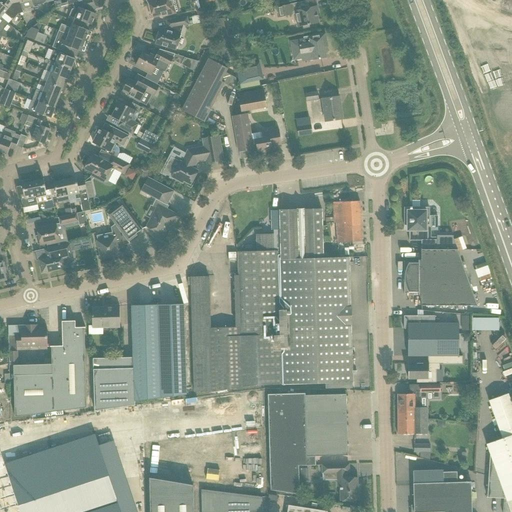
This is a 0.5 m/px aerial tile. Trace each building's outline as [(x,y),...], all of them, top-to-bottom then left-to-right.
[(0,17),(1,18),(5,12),(14,19),(18,14),(11,3),(11,4),(8,0),(0,0),(0,1),(0,17)] [(8,0),(11,4),(11,3),(18,14),(23,13),(21,3),(31,0),(30,0),(8,0)] [(78,2),(77,0),(70,0),(67,1),(67,3),(61,4),(60,0),(54,2),(55,8),(68,5),(73,4),(78,2)] [(91,0),(87,0),(78,2),(73,4),(75,9),(72,10),(69,16),(82,21),(81,21),(91,25),(96,14),(90,12),(91,9),(90,7),(94,6),(91,0)] [(154,0),(148,2),(153,18),(161,15),(161,17),(175,13),(171,0),(154,0)] [(317,6),(295,11),(293,4),(283,6),(277,7),(279,18),(294,15),(297,28),(302,27),(303,28),(309,27),(309,25),(319,23),(317,14),(318,14),(317,6)] [(71,29),(68,35),(85,41),(89,31),(79,27),(81,21),(82,21),(69,16),(65,27),(71,29)] [(0,35),(1,36),(4,31),(8,24),(1,18),(0,17),(0,35)] [(176,50),(183,25),(188,24),(187,17),(166,21),(168,28),(167,31),(159,29),(157,35),(156,36),(154,41),(155,42),(155,44),(176,50)] [(223,18),(213,20),(216,33),(226,31),(223,18)] [(37,24),(27,32),(25,38),(34,41),(40,25),(37,24)] [(85,41),(68,35),(58,31),(59,32),(57,38),(56,38),(52,47),(69,54),(71,48),(81,52),(85,41)] [(35,41),(44,43),(46,34),(38,32),(35,41)] [(304,39),(298,40),(302,61),(312,59),(312,60),(326,58),(323,44),(326,44),(325,33),(303,37),(304,39)] [(29,53),(33,43),(27,41),(25,45),(23,50),(28,52),(29,53)] [(233,45),(226,47),(226,51),(231,54),(234,53),(233,45)] [(182,65),(186,58),(159,49),(155,57),(150,54),(149,57),(142,53),(135,66),(151,74),(155,66),(158,68),(158,69),(165,73),(172,60),(182,65)] [(53,51),(49,61),(74,70),(75,65),(73,64),(75,59),(59,53),(53,51)] [(45,71),(50,73),(51,72),(67,79),(69,74),(72,75),(74,70),(49,61),(46,59),(45,63),(48,64),(45,71)] [(208,59),(202,72),(224,84),(236,90),(236,78),(225,73),(228,69),(208,59)] [(259,62),(236,67),(239,85),(263,79),(259,62)] [(0,75),(9,78),(10,73),(0,69),(0,75)] [(64,83),(66,79),(67,79),(51,72),(50,73),(47,82),(65,89),(67,85),(64,83)] [(202,72),(195,84),(218,96),(224,84),(202,72)] [(154,96),(159,86),(137,74),(133,82),(128,79),(125,84),(124,84),(123,86),(122,88),(123,89),(122,91),(128,94),(127,96),(140,102),(145,92),(154,96)] [(45,87),(43,92),(58,98),(60,94),(63,94),(65,89),(47,82),(40,80),(38,85),(45,87)] [(195,84),(188,97),(211,109),(218,96),(195,84)] [(0,102),(0,104),(10,108),(15,93),(5,89),(2,98),(0,102)] [(32,100),(57,109),(59,105),(57,103),(58,98),(43,92),(36,90),(32,100)] [(242,114),(251,113),(251,110),(267,107),(264,90),(238,94),(242,114)] [(305,94),(306,101),(318,100),(317,92),(305,94)] [(211,109),(188,97),(181,110),(182,110),(204,122),(211,109)] [(322,99),(325,122),(342,119),(339,97),(322,99)] [(32,100),(28,110),(51,118),(52,114),(55,114),(57,109),(32,100)] [(128,132),(133,135),(138,124),(131,120),(136,111),(117,101),(114,107),(116,108),(111,117),(122,122),(119,127),(128,132)] [(251,113),(242,114),(232,116),(236,142),(238,152),(239,152),(240,159),(250,157),(249,156),(258,155),(258,156),(272,153),(271,147),(281,145),(279,129),(251,134),(247,114),(251,114),(251,113)] [(23,125),(27,116),(22,114),(18,123),(23,125)] [(35,129),(31,139),(44,144),(50,129),(44,127),(46,122),(28,115),(24,125),(35,129)] [(298,127),(299,136),(312,134),(311,126),(298,127)] [(105,152),(112,156),(115,157),(117,153),(118,152),(118,150),(118,148),(116,146),(115,145),(113,144),(114,142),(123,147),(129,136),(114,128),(111,134),(99,127),(97,130),(99,131),(92,143),(106,150),(105,152)] [(16,146),(20,136),(15,134),(15,132),(5,128),(3,134),(0,141),(0,151),(7,154),(9,148),(15,150),(16,146)] [(142,139),(154,145),(158,137),(149,132),(144,134),(142,139)] [(22,148),(27,137),(21,134),(20,136),(16,146),(22,148)] [(171,156),(162,173),(164,174),(174,179),(183,183),(184,181),(190,185),(195,176),(198,170),(196,169),(194,168),(197,162),(198,162),(205,161),(206,160),(207,163),(223,160),(219,136),(202,139),(204,147),(202,147),(196,148),(195,149),(188,150),(182,162),(171,156)] [(147,142),(143,150),(150,154),(154,146),(147,142)] [(112,156),(108,163),(92,154),(84,169),(92,173),(91,175),(104,182),(105,180),(106,180),(108,181),(112,173),(109,172),(112,168),(124,174),(129,165),(115,157),(112,156)] [(132,179),(136,173),(129,168),(124,175),(132,179)] [(65,180),(68,197),(75,195),(76,199),(79,199),(83,212),(91,210),(87,193),(87,191),(85,183),(84,181),(77,183),(76,178),(65,180)] [(147,178),(141,191),(156,199),(152,206),(156,208),(151,218),(147,227),(154,231),(152,234),(161,239),(167,228),(168,228),(170,224),(173,226),(178,216),(169,211),(166,209),(168,206),(166,205),(173,192),(147,178)] [(53,201),(50,189),(51,189),(50,185),(45,186),(43,179),(32,182),(37,204),(45,203),(46,209),(54,208),(53,204),(52,201),(53,201)] [(21,199),(23,208),(37,205),(37,204),(32,182),(30,182),(30,180),(25,181),(25,183),(21,184),(24,198),(21,199)] [(68,197),(65,180),(54,182),(54,184),(50,185),(51,189),(50,189),(53,201),(52,201),(53,204),(54,204),(58,203),(61,202),(66,202),(69,203),(68,197)] [(91,181),(85,183),(87,191),(87,193),(93,191),(91,181)] [(336,212),(337,243),(361,242),(360,201),(341,202),(341,212),(336,212)] [(123,243),(127,240),(128,242),(137,235),(136,234),(142,229),(122,203),(107,214),(115,224),(111,227),(112,233),(97,236),(98,241),(97,241),(101,259),(112,257),(111,255),(125,252),(123,243)] [(408,225),(408,241),(428,241),(427,230),(426,230),(426,225),(429,225),(429,207),(403,207),(403,225),(408,225)] [(278,259),(282,385),(290,384),(352,383),(351,325),(351,307),(350,307),(349,257),(323,258),(321,209),(303,210),(303,209),(298,209),(298,210),(279,210),(281,259),(278,259)] [(77,213),(58,217),(60,226),(79,222),(79,224),(87,222),(85,212),(83,212),(77,213)] [(39,236),(36,236),(38,244),(40,243),(41,245),(48,243),(49,244),(59,242),(56,224),(47,226),(39,228),(38,228),(37,228),(37,229),(38,232),(39,236)] [(256,235),(256,252),(276,251),(277,251),(276,234),(256,235)] [(458,251),(457,249),(454,240),(452,236),(437,236),(437,249),(422,249),(421,249),(421,260),(418,260),(418,262),(404,262),(404,261),(404,275),(406,275),(407,281),(404,281),(404,294),(404,293),(418,293),(418,295),(421,295),(421,307),(422,307),(422,306),(477,306),(458,251)] [(458,238),(454,240),(457,249),(458,251),(462,250),(458,238)] [(90,239),(81,241),(83,250),(92,248),(90,239)] [(73,259),(69,244),(45,250),(46,258),(39,259),(42,273),(67,267),(65,261),(73,259)] [(276,251),(256,252),(238,252),(240,329),(192,330),(194,392),(212,391),(242,388),(282,385),(278,259),(278,251),(277,251),(276,251)] [(186,394),(185,346),(183,304),(131,305),(133,347),(133,357),(93,358),(95,409),(135,404),(134,401),(186,394)] [(92,325),(88,325),(88,334),(103,334),(102,327),(120,327),(119,316),(119,306),(111,306),(106,306),(106,308),(105,308),(103,308),(92,308),(92,318),(92,325)] [(414,316),(404,316),(404,328),(404,329),(408,329),(408,356),(418,356),(428,356),(442,356),(458,356),(458,323),(456,323),(435,323),(435,316),(430,316),(414,316)] [(87,408),(84,338),(84,328),(85,328),(85,327),(75,327),(75,321),(62,321),(62,346),(50,346),(50,347),(51,347),(51,359),(51,364),(52,375),(14,376),(15,417),(87,408)] [(16,335),(17,347),(47,346),(47,327),(37,328),(37,325),(29,325),(30,328),(21,328),(21,335),(16,335)] [(18,361),(17,351),(9,352),(9,362),(18,361)] [(436,383),(436,370),(439,370),(439,363),(408,363),(408,379),(416,379),(417,383),(429,383),(436,383)] [(440,395),(440,387),(420,387),(420,393),(432,393),(432,395),(440,395)] [(268,397),(269,427),(346,425),(346,394),(268,397)] [(397,394),(397,419),(427,419),(427,409),(420,409),(420,400),(414,400),(414,394),(397,394)] [(511,511),(511,405),(508,394),(489,401),(502,439),(486,444),(490,454),(487,497),(503,498),(502,511),(511,511)] [(427,419),(397,419),(398,434),(427,434),(427,419)] [(346,425),(269,427),(271,490),(299,495),(298,466),(315,465),(315,456),(347,455),(346,425)] [(4,461),(0,462),(0,511),(90,511),(117,503),(95,435),(5,464),(4,461)] [(416,446),(416,454),(431,454),(431,445),(416,446)] [(357,485),(357,477),(346,478),(346,472),(346,465),(346,464),(337,464),(322,465),(322,473),(337,473),(337,486),(340,486),(340,495),(340,501),(359,500),(359,489),(360,489),(360,484),(357,485)] [(471,511),(471,482),(456,482),(456,469),(413,471),(413,505),(410,505),(410,511),(471,511)] [(193,511),(193,484),(148,478),(149,511),(193,511)] [(262,511),(262,497),(201,490),(201,511),(262,511)] [(120,511),(117,503),(90,511),(120,511)]
